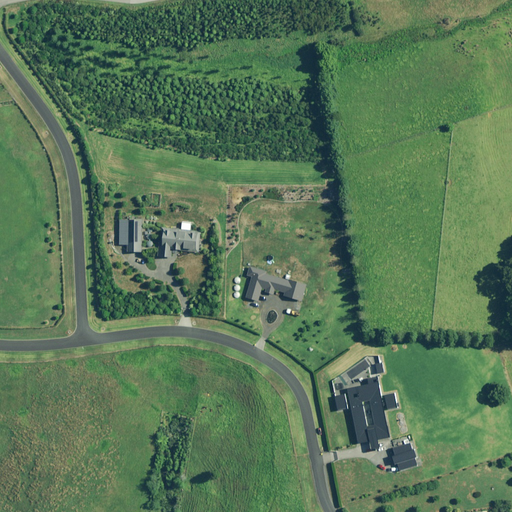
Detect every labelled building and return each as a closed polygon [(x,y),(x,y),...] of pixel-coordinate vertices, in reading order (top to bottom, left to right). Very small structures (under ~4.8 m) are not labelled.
[(143,252),(144,220),(121,219),(121,244),(129,245),(129,251),(143,252)] [(183,221),(183,229),(162,228),(162,237),(159,237),(158,256),(172,257),(172,250),(200,251),(201,230),(192,229),(193,221),(183,221)] [(268,271),(251,266),(248,276),(253,277),(247,297),(263,301),(266,292),(275,294),(276,290),(286,293),(285,296),(303,300),(307,284),(267,273),(268,271)] [(381,397),(377,379),(368,381),(369,385),(343,391),(344,395),(334,397),(337,412),(350,409),(358,446),(370,444),(371,448),(390,444),(383,413),(397,410),(393,395),(381,397)] [(414,451),(412,443),(394,449),(396,455),(394,456),(396,464),(398,463),(401,471),(420,465),(416,450),(414,451)]
